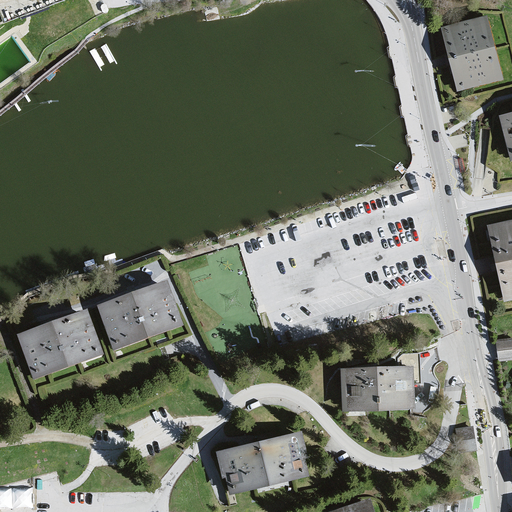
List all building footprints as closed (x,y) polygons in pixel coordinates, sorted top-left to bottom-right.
[(102,6),(101,8),(103,13),(106,14),(108,13),(109,11),(107,5),(104,5),(102,6)] [(488,19),(440,30),(455,93),(501,83),(488,19)] [(511,114),(496,119),(509,164),(511,163),(511,114)] [(511,223),(485,229),(502,306),(511,304),(511,223)] [(368,236),(372,248),(368,249),(371,259),(406,249),(399,226),(368,236)] [(169,284),(96,310),(112,355),(185,329),(169,284)] [(85,313),(13,338),(30,385),(101,359),(85,313)] [(511,341),(495,343),(497,365),(511,363),(511,341)] [(412,369),(338,372),(340,416),(414,413),(412,369)] [(472,459),(466,426),(448,429),(455,462),(472,459)] [(298,435),(213,454),(223,499),(308,480),(298,435)] [(372,511),(368,500),(335,511),(372,511)]
